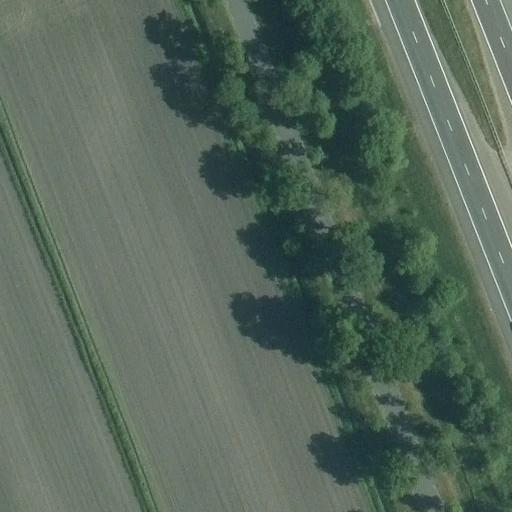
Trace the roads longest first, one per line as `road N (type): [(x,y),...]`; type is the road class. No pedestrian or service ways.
road 1 (tertiary): [(433,511),(235,0)]
road 2 (motorway): [(400,0),(511,287)]
